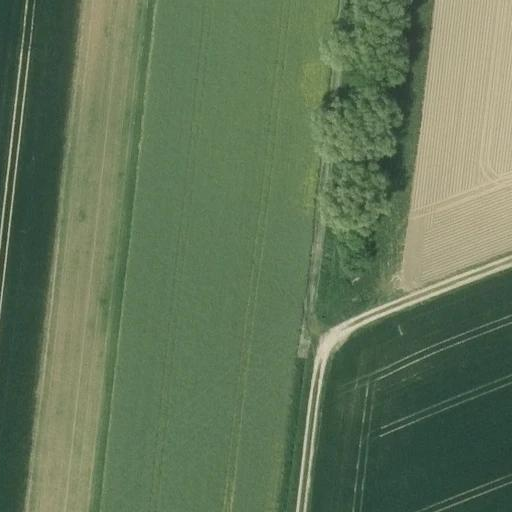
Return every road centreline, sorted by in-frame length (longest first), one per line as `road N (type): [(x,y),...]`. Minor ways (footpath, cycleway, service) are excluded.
road 1 (track): [(511,266),(313,343),(293,511)]
road 2 (track): [(313,343),(347,0)]
